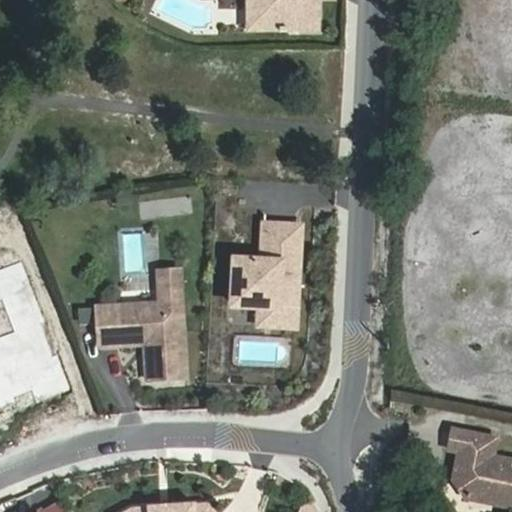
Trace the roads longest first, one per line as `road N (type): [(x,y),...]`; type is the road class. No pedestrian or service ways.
road 1 (residential): [(347,449),(369,0)]
road 2 (residential): [(347,449),(181,433),(70,449),(0,475)]
